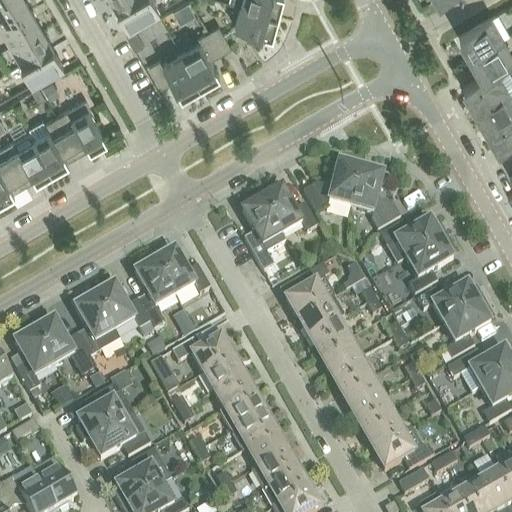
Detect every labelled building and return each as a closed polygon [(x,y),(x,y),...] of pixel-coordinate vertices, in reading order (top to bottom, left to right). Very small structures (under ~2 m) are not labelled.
[(0,27),(31,10),(25,0),(3,0),(0,2),(0,27)] [(109,0),(116,11),(134,0),(109,0)] [(134,0),(116,11),(127,30),(159,11),(152,0),(134,0)] [(229,0),(228,3),(240,6),(278,16),(281,0),(229,0)] [(272,37),(278,16),(240,6),(235,27),(256,33),(261,42),(271,37),(272,37)] [(31,10),(0,27),(0,30),(10,47),(42,29),(31,10)] [(502,39),(490,19),(459,37),(470,57),(502,39)] [(221,54),(231,48),(219,26),(208,32),(221,54)] [(52,47),(42,29),(10,47),(20,66),(52,47)] [(136,32),(126,37),(135,51),(144,46),(136,32)] [(221,54),(208,32),(197,39),(199,43),(181,54),(200,87),(219,76),(210,60),(221,54)] [(511,56),(502,39),(470,57),(481,76),(482,77),(494,70),(504,65),(511,60),(511,56)] [(20,66),(31,85),(63,66),(52,47),(20,66)] [(200,87),(181,54),(163,64),(160,60),(149,66),(162,88),(172,82),(181,98),(200,87)] [(511,79),(504,65),(494,70),(482,77),(481,76),(462,87),(474,108),(505,90),(511,85),(511,79)] [(52,82),(42,88),(49,101),(59,95),(52,82)] [(38,88),(32,92),(39,103),(45,99),(38,88)] [(486,127),(511,112),(511,101),(505,90),(474,108),(486,127)] [(68,111),(56,117),(77,153),(88,147),(90,151),(106,141),(88,109),(72,118),(68,111)] [(511,112),(486,127),(497,148),(511,139),(511,112)] [(66,160),(77,153),(56,117),(45,124),(49,132),(33,141),(52,172),(68,163),(66,160)] [(36,182),(52,172),(33,141),(18,149),(14,142),(2,149),(23,185),(34,178),(36,182)] [(23,185),(2,149),(0,149),(0,202),(14,194),(12,191),(23,185)] [(361,170),(360,170),(361,166),(347,162),(346,166),(339,164),(333,189),(317,185),(303,193),(316,216),(327,210),(329,204),(351,209),(361,170)] [(351,209),(373,215),(371,222),(377,233),(400,219),(392,205),(393,202),(393,201),(393,200),(392,198),(392,197),(392,196),(391,193),(389,191),(387,189),(385,187),(383,186),(381,186),(383,176),(377,174),(378,170),(364,167),(363,170),(361,170),(351,209)] [(282,190),(276,193),(273,188),(259,196),(282,237),(302,225),(307,234),(318,228),(304,205),(294,211),(282,190)] [(282,237),(259,196),(245,204),(248,209),(242,213),(254,234),(244,240),(263,273),(274,267),(267,255),(286,243),(282,237)] [(397,267),(406,262),(442,241),(447,238),(439,224),(433,227),(430,222),(409,234),(403,224),(380,237),(397,267)] [(447,238),(442,241),(406,262),(417,281),(408,286),(415,297),(438,284),(432,273),(453,261),(450,255),(455,252),(447,238)] [(187,273),(174,252),(155,263),(175,298),(194,287),(200,296),(210,290),(197,267),(187,273)] [(156,310),(175,298),(155,263),(135,275),(147,296),(137,302),(150,325),(154,332),(165,326),(156,310)] [(355,265),(347,270),(350,275),(358,270),(355,265)] [(304,291),(285,302),(297,322),(298,322),(298,321),(327,304),(336,299),(324,280),(329,277),(323,266),(298,281),(304,291)] [(443,326),(479,306),(484,303),(476,289),(471,292),(467,286),(446,298),(440,288),(417,301),(423,312),(432,307),(443,326)] [(150,325),(137,302),(127,308),(114,287),(94,298),(115,333),(134,322),(139,331),(150,325)] [(367,306),(376,301),(370,291),(361,296),(367,306)] [(120,342),(115,333),(94,298),(75,309),(87,331),(77,337),(90,360),(120,342)] [(376,301),(367,306),(372,317),(382,311),(376,301)] [(484,303),(479,306),(443,326),(455,345),(446,351),(452,361),(475,348),(469,338),(490,326),(487,320),(492,317),(484,303)] [(309,340),(338,323),(327,304),(298,321),(298,322),(309,340)] [(399,311),(393,315),(396,321),(402,317),(399,311)] [(90,360),(77,337),(66,343),(54,321),(34,333),(54,368),(74,357),(79,366),(90,360)] [(338,323),(309,340),(319,358),(348,342),(348,340),(338,323)] [(150,325),(139,331),(143,338),(154,332),(150,325)] [(393,341),(403,336),(397,325),(387,331),(393,341)] [(191,326),(181,331),(185,339),(195,333),(191,326)] [(34,333),(14,344),(27,366),(16,372),(30,394),(40,388),(35,379),(54,368),(34,333)] [(403,336),(393,341),(399,351),(409,346),(403,336)] [(330,377),(364,358),(352,338),(348,340),(348,342),(319,358),(330,377)] [(191,356),(203,376),(233,359),(221,339),(203,350),(197,339),(172,354),(178,364),(191,356)] [(159,340),(147,347),(153,357),(165,350),(159,340)] [(421,348),(414,352),(419,360),(426,356),(421,348)] [(481,391),(511,372),(511,353),(508,356),(505,350),(483,363),(477,352),(447,370),(454,380),(469,371),(481,391)] [(370,379),(371,381),(375,378),(364,358),(330,377),(341,396),(370,379)] [(0,359),(0,388),(13,381),(0,359)] [(203,376),(213,395),(242,378),(232,360),(233,359),(203,376)] [(410,382),(419,376),(413,366),(404,371),(410,382)] [(511,372),(481,391),(492,410),(483,415),(489,426),(511,413),(506,402),(511,398),(511,372)] [(99,375),(91,380),(96,390),(105,385),(99,375)] [(419,376),(410,382),(416,392),(425,387),(419,376)] [(223,412),(224,413),(253,397),(242,378),(213,395),(223,412)] [(381,398),(371,381),(370,379),(341,396),(352,415),(381,398)] [(171,380),(161,385),(167,395),(177,390),(171,380)] [(89,442),(124,421),(133,416),(116,386),(93,399),(99,409),(78,422),(89,442)] [(67,389),(53,397),(60,410),(74,402),(67,389)] [(223,412),(219,415),(231,435),(264,416),(269,413),(263,402),(258,405),(253,397),(224,413),(223,412)] [(352,415),(363,434),(392,417),(381,398),(352,415)] [(178,415),(188,409),(182,399),(172,404),(178,415)] [(441,414),(435,403),(425,408),(431,419),(441,414)] [(14,414),(20,423),(32,416),(27,407),(14,414)] [(188,409),(178,415),(184,425),(194,420),(188,409)] [(231,435),(242,455),(247,452),(246,451),(275,434),(264,416),(231,435)] [(403,436),(392,417),(363,434),(373,452),(372,452),(373,453),(403,436)] [(511,433),(511,419),(503,425),(509,436),(511,433)] [(124,421),(89,442),(100,461),(122,449),(128,459),(151,446),(145,435),(136,441),(124,421)] [(34,422),(12,435),(19,446),(41,434),(34,422)] [(474,435),(479,444),(490,438),(484,429),(474,435)] [(286,453),(275,434),(246,451),(247,452),(257,470),(286,453)] [(479,444),(474,435),(463,441),(469,450),(479,444)] [(403,436),(373,453),(384,473),(414,455),(403,436)] [(195,455),(204,450),(198,440),(189,445),(195,455)] [(418,453),(424,463),(434,458),(427,447),(418,453)] [(204,450),(195,455),(201,466),(210,460),(204,450)] [(127,507),(162,487),(151,468),(160,462),(154,452),(131,465),(137,475),(116,487),(127,507)] [(286,453),(257,470),(250,474),(261,493),(297,472),(286,453)] [(441,460),(447,470),(457,464),(452,454),(441,460)] [(511,459),(496,468),(511,495),(511,459)] [(447,470),(441,460),(431,466),(436,476),(447,470)] [(38,479),(56,511),(60,511),(71,506),(69,504),(77,500),(54,461),(34,473),(38,479)] [(477,479),(496,511),(497,511),(511,503),(511,495),(496,468),(477,479)] [(423,471),(398,485),(405,496),(429,482),(423,471)] [(271,511),(278,507),(307,491),(307,490),(297,472),(261,493),(271,511)] [(222,490),(231,485),(225,474),(216,480),(222,490)] [(56,511),(38,479),(18,490),(12,480),(0,487),(13,508),(24,502),(29,511),(56,511)] [(496,511),(477,479),(458,490),(471,511),(496,511)] [(0,511),(7,511),(13,508),(0,487),(0,485),(0,511)] [(231,485),(222,490),(228,501),(237,495),(231,485)] [(162,487),(127,507),(129,511),(188,511),(189,511),(182,501),(173,506),(162,487)] [(307,490),(307,491),(278,507),(280,511),(316,511),(320,510),(308,489),(307,490)] [(440,501),(442,505),(446,511),(471,511),(458,490),(440,501)]
